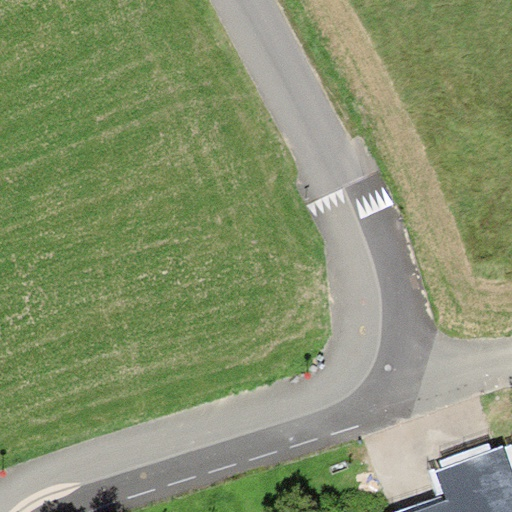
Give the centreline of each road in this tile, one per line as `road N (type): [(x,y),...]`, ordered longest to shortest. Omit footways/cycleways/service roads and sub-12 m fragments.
road 1 (unclassified): [(369,369),(380,339),(375,278),(342,186),(243,0)]
road 2 (residential): [(10,511),(49,490),(339,399),(369,369)]
road 3 (track): [(369,369),(472,368),(511,357)]
